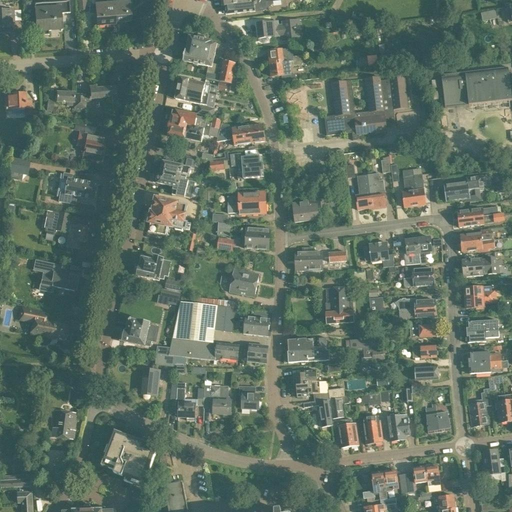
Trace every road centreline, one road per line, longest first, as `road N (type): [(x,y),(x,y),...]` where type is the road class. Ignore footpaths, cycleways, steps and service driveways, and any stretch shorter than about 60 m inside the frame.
road 1 (residential): [(464,447),(443,224),(278,239)]
road 2 (residential): [(94,398),(168,55)]
road 3 (residential): [(278,239),(265,107),(225,30),(182,0)]
road 4 (residential): [(286,465),(272,385),(278,239)]
road 5 (residential): [(286,465),(195,447),(94,398)]
road 6 (residential): [(0,65),(168,55)]
road 7 (residential): [(321,463),(464,447)]
road 8 (residential): [(53,510),(77,465),(94,398)]
